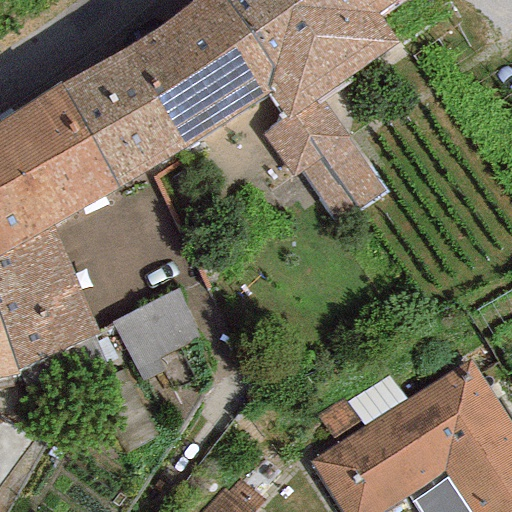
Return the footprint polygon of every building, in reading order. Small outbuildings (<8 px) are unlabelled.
[(59,85),(117,189),(267,94),(272,69),(224,0),(195,0),(159,28),(59,85)] [(224,0),(272,69),(267,94),(284,116),(288,121),(320,98),(398,43),(378,15),(398,0),(224,0)] [(50,357),(99,334),(52,227),(117,189),(59,85),(0,121),(0,319),(17,374),(50,357)] [(335,226),(385,194),(320,98),(288,121),(284,116),(264,135),(290,180),(303,172),(335,226)] [(201,341),(178,291),(111,323),(140,382),(163,372),(158,361),(201,341)] [(0,378),(17,374),(0,319),(0,378)] [(466,511),(511,511),(511,425),(469,358),(405,399),(363,426),(307,462),(339,511),(379,511),(442,472),(446,479),(466,511)] [(158,433),(125,369),(90,387),(124,451),(158,433)] [(363,426),(405,399),(387,377),(346,402),(359,421),(363,426)] [(331,439),(359,421),(346,402),(343,398),(316,415),(331,439)] [(254,511),(264,502),(238,478),(226,491),(223,488),(200,511),(254,511)] [(412,503),(418,511),(466,511),(446,479),(412,503)]
